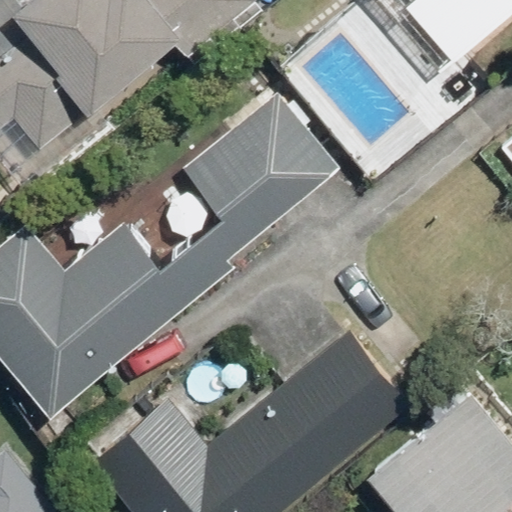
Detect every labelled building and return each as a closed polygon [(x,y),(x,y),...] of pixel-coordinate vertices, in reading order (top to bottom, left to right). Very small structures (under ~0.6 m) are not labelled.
[(15,0),(14,1),(33,25),(0,52),(0,122),(14,111),(41,143),(164,42),(178,59),(249,0),(15,0)] [(511,0),(383,0),(443,68),(511,7),(511,0)] [(0,346),(52,410),(341,163),(276,86),(67,264),(27,214),(0,235),(0,346)] [(141,511),(271,511),(413,397),(351,322),(208,439),(167,389),(91,451),(141,511)] [(511,431),(470,381),(366,466),(403,511),(500,511),(511,503),(511,431)] [(0,511),(63,511),(7,442),(0,447),(0,511)]
